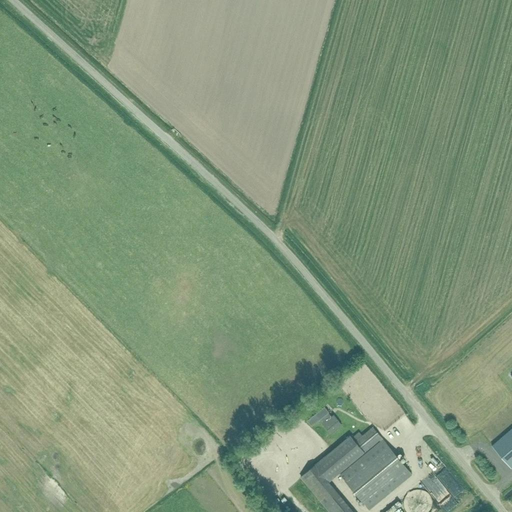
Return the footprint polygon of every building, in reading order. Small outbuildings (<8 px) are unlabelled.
[(505,418),(511,410),(511,398),(498,411),(505,418)] [(474,415),(486,407),(483,402),(471,410),(474,415)] [(323,407),(308,420),(312,426),(319,420),(330,434),(341,425),(333,415),(331,416),(323,407)] [(353,511),(328,481),(379,439),(380,440),(340,474),(369,509),(411,474),(372,427),(355,441),(350,435),(301,477),(329,511),(353,511)] [(511,467),(511,427),(492,446),(511,468),(511,467)] [(435,468),(426,475),(439,491),(448,483),(435,468)] [(423,511),(434,499),(416,485),(406,498),(423,511)] [(442,498),(451,504),(458,494),(449,488),(442,498)] [(407,511),(396,500),(383,511),(407,511)]
